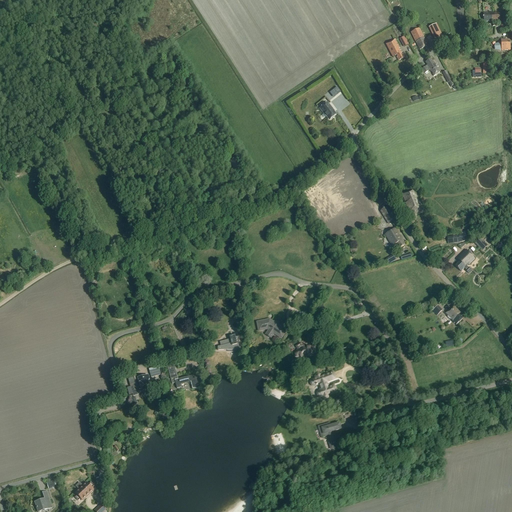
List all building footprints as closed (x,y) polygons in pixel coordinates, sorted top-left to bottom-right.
[(484,22),(500,21),(500,14),(497,14),(497,12),(483,13),(484,22)] [(401,14),(398,16),(403,25),(407,23),(405,20),(405,19),(402,14),(401,14)] [(426,45),(427,44),(420,28),(411,33),(420,50),(427,47),(426,45)] [(404,46),(409,44),(405,36),(400,38),(404,46)] [(395,40),(386,45),(393,58),(397,56),(398,57),(397,57),(399,61),(404,58),(403,55),(402,55),(401,53),(402,53),(401,51),(400,51),(399,49),(400,49),(395,40)] [(498,45),(495,45),(495,49),(500,51),(502,50),(502,51),(510,51),(510,47),(510,42),(508,42),(508,40),(501,41),(501,43),(500,43),(500,42),(498,43),(498,45)] [(427,63),(428,65),(422,70),(425,74),(430,71),(434,77),(440,72),(435,65),(435,64),(434,63),(431,59),(427,63)] [(443,73),(448,83),(449,83),(451,87),(454,85),(453,83),(452,84),(451,82),(451,81),(446,71),(443,73)] [(337,88),(330,93),(334,98),(341,92),(337,88)] [(335,111),(328,102),(319,109),(329,121),(337,115),(334,112),(335,111)] [(237,158),(230,162),(234,169),(241,166),(237,158)] [(403,195),(410,213),(419,209),(416,200),(416,199),(415,197),(414,196),(412,191),(403,195)] [(389,223),(395,220),(387,207),(381,211),(389,223)] [(398,249),(406,245),(395,228),(385,235),(392,247),(395,245),(398,249)] [(457,237),(449,238),(449,244),(458,244),(465,241),(463,235),(457,237)] [(481,239),(475,244),(482,251),(488,246),(486,244),(483,241),(487,238),(486,237),(481,239)] [(466,250),(462,254),(457,259),(460,262),(455,266),(461,272),(464,269),(466,270),(465,271),(468,274),(471,270),(469,268),(468,268),(467,266),(468,265),(469,265),(475,260),(475,259),(475,260),(466,250)] [(461,317),(464,314),(454,305),(445,313),(455,323),(457,325),(463,319),(461,317)] [(438,306),(432,311),(437,316),(442,311),(438,306)] [(309,313),(300,313),(300,321),(310,321),(309,313)] [(281,339),(286,332),(279,326),(281,323),(276,320),(274,323),(270,320),(257,323),(259,331),(268,329),(269,330),(266,335),(271,338),(274,333),(281,339)] [(236,351),(237,351),(239,351),(239,338),(230,338),(230,339),(220,342),(221,347),(218,347),(218,351),(227,351),(228,352),(229,352),(230,353),(231,353),(232,353),(233,353),(234,352),(235,352),(236,351)] [(305,357),(315,356),(314,347),(304,348),(303,346),(302,347),(300,345),(297,347),(299,350),(297,352),(302,359),(305,357)] [(151,369),(154,378),(164,375),(162,366),(151,369)] [(194,379),(193,376),(178,380),(175,366),(168,368),(172,384),(176,383),(177,389),(181,388),(181,385),(191,383),(193,390),(200,390),(197,379),(194,379)] [(327,395),(336,392),(335,387),(327,390),(325,383),(336,379),(333,373),(320,377),(319,374),(315,376),(316,379),(312,380),(314,387),(318,385),(320,391),(317,392),(319,398),(323,397),(324,400),(329,399),(327,395)] [(144,387),(151,385),(148,376),(138,379),(138,375),(133,377),(135,383),(130,385),(133,397),(139,395),(138,392),(145,390),(144,387)] [(333,432),(341,429),(339,424),(331,426),(330,424),(319,427),(322,438),(327,436),(330,446),(336,444),(333,432)] [(56,480),(47,483),(49,489),(53,488),(53,489),(57,488),(56,486),(58,486),(56,480)] [(92,489),(94,486),(91,483),(88,485),(87,484),(83,487),(83,486),(79,489),(80,490),(76,493),(78,495),(75,498),(79,501),(81,499),(83,500),(93,490),(92,489)] [(38,511),(40,511),(52,508),(47,492),(43,493),(45,500),(39,502),(39,501),(35,503),(38,511)]
